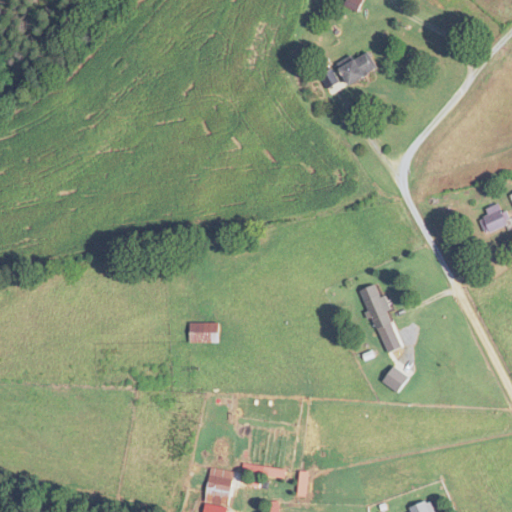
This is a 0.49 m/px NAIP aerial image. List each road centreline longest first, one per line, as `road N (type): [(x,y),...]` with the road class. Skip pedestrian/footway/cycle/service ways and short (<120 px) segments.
road 1 (residential): [(511,395),(399,178)]
road 2 (residential): [(399,178),(415,143),(511,32)]
